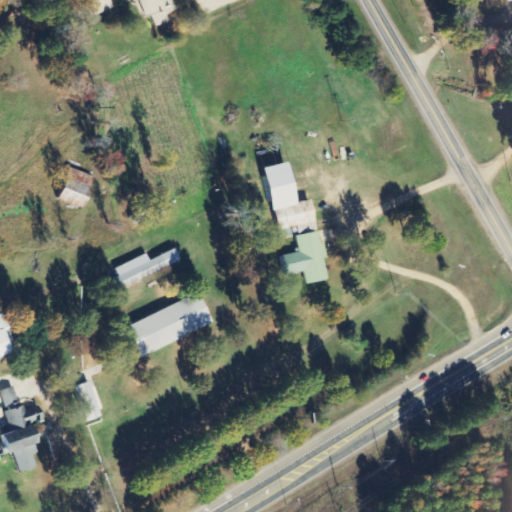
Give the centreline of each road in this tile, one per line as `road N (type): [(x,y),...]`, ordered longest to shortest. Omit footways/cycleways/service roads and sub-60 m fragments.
road 1 (primary): [(233,511),(511,342)]
road 2 (tertiary): [(368,0),(511,256)]
